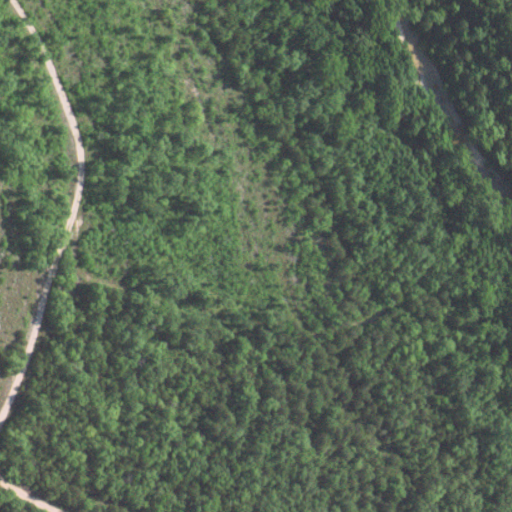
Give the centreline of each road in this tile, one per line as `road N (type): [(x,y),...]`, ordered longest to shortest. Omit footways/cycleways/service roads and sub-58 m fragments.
road 1 (residential): [(53,511),(0,479),(8,403),(72,227),(83,164),(57,77),(15,0)]
road 2 (residential): [(436,511),(338,220),(312,0)]
